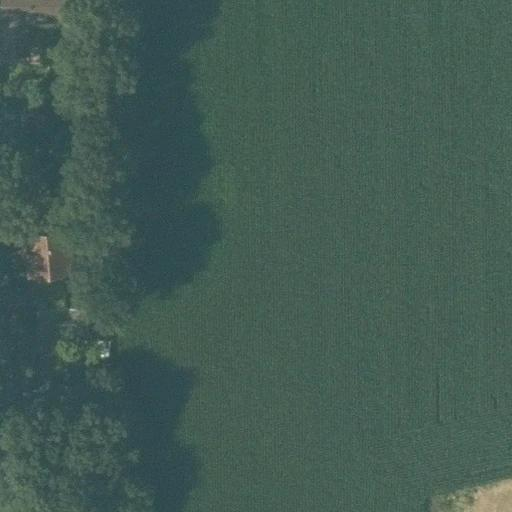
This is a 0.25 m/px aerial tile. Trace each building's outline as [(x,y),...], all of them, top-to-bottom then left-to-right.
[(64,0),(3,0),(4,52),(28,51),(28,17),(64,17),(64,0)] [(44,116),(23,115),(22,126),(45,126),(44,116)] [(69,228),(26,232),(30,273),(33,273),(61,270),(72,269),(69,228)] [(61,270),(33,273),(37,308),(56,306),(65,306),(61,270)] [(65,306),(56,306),(57,323),(87,322),(87,305),(65,306)] [(37,308),(39,324),(38,324),(34,329),(31,330),(35,360),(42,360),(42,363),(61,362),(57,323),(56,306),(37,308)] [(65,384),(41,387),(42,398),(65,396),(65,384)]
